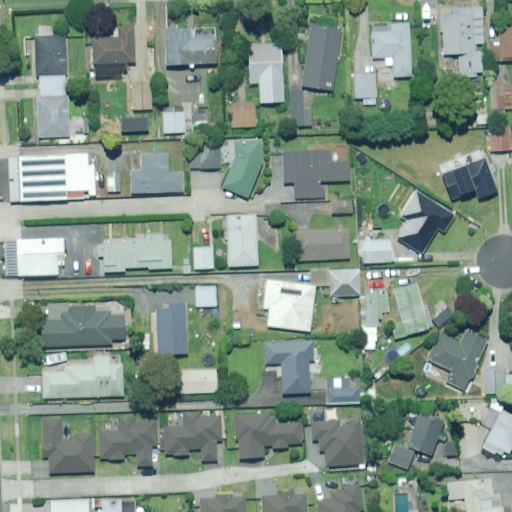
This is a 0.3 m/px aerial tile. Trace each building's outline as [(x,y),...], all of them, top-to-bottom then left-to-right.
[(484,43),(483,6),(470,7),(469,0),(454,0),(454,7),(442,8),(443,54),(459,53),(460,78),(477,77),(477,72),(487,72),(486,53),(477,53),(477,43),(484,43)] [(412,76),(411,23),(392,24),(392,32),(372,32),(373,58),(386,57),(386,65),(394,65),(394,77),(412,76)] [(342,29),(310,24),(302,87),(334,91),(342,29)] [(135,61),(134,25),(118,26),(119,37),(92,38),(93,63),(114,63),(114,70),(127,70),(127,61),(135,61)] [(511,60),(511,27),(499,28),(500,41),(490,41),(491,61),(511,60)] [(192,36),(191,28),(164,29),(165,65),(217,63),(216,36),(192,36)] [(68,68),(66,35),(34,36),(36,76),(40,76),(40,95),(37,96),(38,137),(70,136),(68,75),(68,68)] [(283,102),(282,43),(249,44),(250,83),(260,83),(260,103),(283,102)] [(376,73),(355,73),(355,98),(364,98),(364,104),(376,104),(376,73)] [(511,83),(491,84),(492,114),(506,113),(506,110),(511,109),(511,83)] [(153,109),(153,84),(133,84),(133,109),(153,109)] [(304,109),(303,90),(290,90),(290,126),(310,126),(310,109),(304,109)] [(257,126),(256,104),(232,105),(233,127),(257,126)] [(184,133),(184,113),(164,113),(164,133),(184,133)] [(511,126),(490,126),(489,151),(511,151),(511,126)] [(262,139),(234,142),(235,160),(222,186),(249,196),(262,170),(262,139)] [(220,144),(197,143),(197,169),(220,169),(220,144)] [(330,162),(330,151),(283,152),(284,183),(295,183),(295,198),(324,197),(323,181),(349,180),(349,162),(330,162)] [(497,192),(486,158),(479,161),(476,152),(441,163),(444,173),(441,173),(450,198),(476,190),(479,198),(497,192)] [(169,172),(168,154),(142,154),(142,170),(131,170),(131,192),(184,192),(183,172),(169,172)] [(87,159),(6,161),(7,204),(88,202),(87,159)] [(116,176),(108,176),(109,192),(117,191),(116,176)] [(456,215),(424,195),(397,238),(422,253),(438,228),(445,232),(456,215)] [(354,212),(353,199),(332,201),(333,214),(354,212)] [(258,265),(256,215),(227,216),(229,266),(258,265)] [(349,258),(348,229),(296,231),(297,260),(349,258)] [(128,238),(105,239),(105,241),(99,241),(99,254),(105,254),(105,270),(128,270),(128,264),(173,263),(173,235),(163,235),(163,230),(149,230),(149,235),(128,235),(128,238)] [(393,262),(392,240),(363,241),(364,263),(393,262)] [(54,242),(15,243),(16,275),(54,274),(54,242)] [(213,248),(195,248),(195,268),(213,268),(213,248)] [(312,285),(316,286),(331,285),(331,296),(360,296),(360,270),(312,271),(312,285)] [(316,286),(312,285),(267,280),(264,308),(270,309),(268,326),(311,331),(316,286)] [(424,306),(417,283),(393,290),(403,321),(391,325),(395,338),(434,327),(427,305),(424,306)] [(217,306),(217,286),(196,286),(196,306),(217,306)] [(388,318),(388,292),(361,292),(361,327),(380,327),(380,318),(388,318)] [(95,305),(69,306),(69,312),(63,312),(63,320),(42,321),(43,346),(113,344),(113,340),(126,340),(125,311),(95,311),(95,305)] [(188,354),(186,307),(156,308),(158,355),(188,354)] [(487,340),(466,331),(461,343),(440,334),(428,360),(451,370),(446,382),(466,390),(487,340)] [(314,360),(313,342),(265,342),(266,364),(282,363),(283,393),(310,393),(310,360),(314,360)] [(92,365),(66,365),(66,371),(43,371),(43,398),(125,398),(125,363),(110,363),(110,358),(92,358),(92,365)] [(216,392),(216,369),(174,370),(174,393),(216,392)] [(504,371),(486,371),(485,392),(503,392),(504,371)] [(361,403),(361,377),(327,378),(327,403),(361,403)] [(504,451),(510,454),(511,448),(511,416),(490,405),(482,423),(492,428),(483,448),(501,457),(504,451)] [(183,422),(164,423),(165,452),(191,451),(190,447),(203,446),(204,458),(218,457),(217,438),(224,437),(223,413),(203,413),(203,408),(183,409),(183,422)] [(277,409),(235,412),(237,438),(240,437),(241,455),(265,454),(264,443),(273,443),(273,446),(290,446),(290,442),(303,441),(302,419),(278,421),(277,409)] [(445,421),(421,411),(407,445),(431,455),(445,421)] [(118,427),(99,427),(100,457),(126,456),(125,452),(138,451),(139,462),(153,462),(152,442),(159,442),(158,417),(138,418),(138,413),(118,414),(118,427)] [(63,414),(43,415),(44,453),(51,453),(51,468),(95,467),(94,429),(74,429),(74,435),(64,435),(63,414)] [(340,416),(311,418),(313,438),(319,438),(320,449),(325,448),(327,465),(365,462),(362,417),(350,418),(351,423),(341,424),(340,416)] [(414,451),(395,444),(389,462),(408,469),(414,451)] [(494,509),(490,479),(448,483),(450,499),(466,498),(467,511),(502,511),(502,508),(494,509)] [(332,494),(317,497),(319,511),(360,511),(360,510),(365,509),(361,481),(343,484),(344,488),(332,490),(332,494)] [(278,492),(263,493),(263,511),(309,511),(308,491),(295,491),(295,488),(278,489),(278,492)] [(215,495),(201,495),(201,511),(247,511),(247,494),(234,494),(234,490),(215,491),(215,495)] [(90,511),(90,496),(50,497),(50,511),(122,511),(122,496),(104,496),(103,511),(90,511)]
